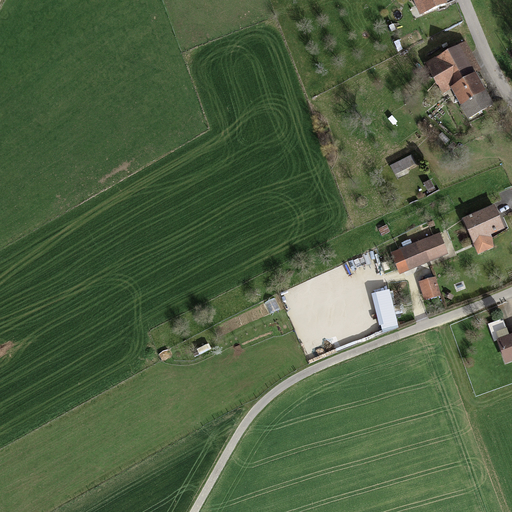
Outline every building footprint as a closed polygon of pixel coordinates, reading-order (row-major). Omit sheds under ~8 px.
[(411,0),(419,15),(447,2),(445,0),(411,0)] [(495,105),(464,43),(425,62),(443,99),(454,93),(467,119),(495,105)] [(494,204),(461,219),(471,242),(504,228),(494,204)] [(439,232),(389,252),(397,273),(448,253),(439,232)] [(434,277),(419,282),(424,298),(440,293),(434,277)] [(511,333),(498,339),(506,362),(511,359),(511,333)]
